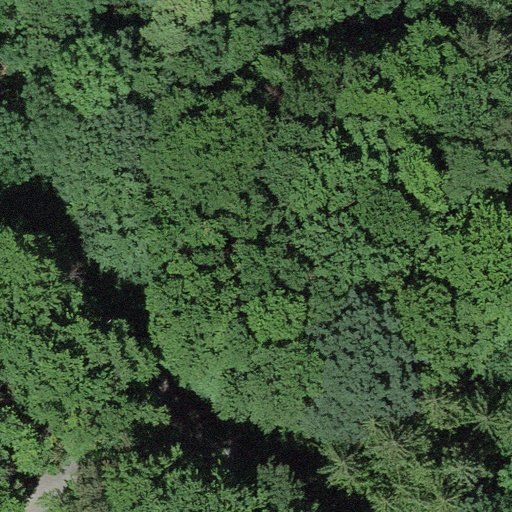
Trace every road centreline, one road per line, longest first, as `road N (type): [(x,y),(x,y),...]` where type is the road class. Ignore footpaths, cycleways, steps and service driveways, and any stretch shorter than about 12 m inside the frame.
road 1 (track): [(0,221),(112,317),(187,459)]
road 2 (unclassified): [(306,511),(281,487),(187,459),(120,460),(54,487),(35,511)]
